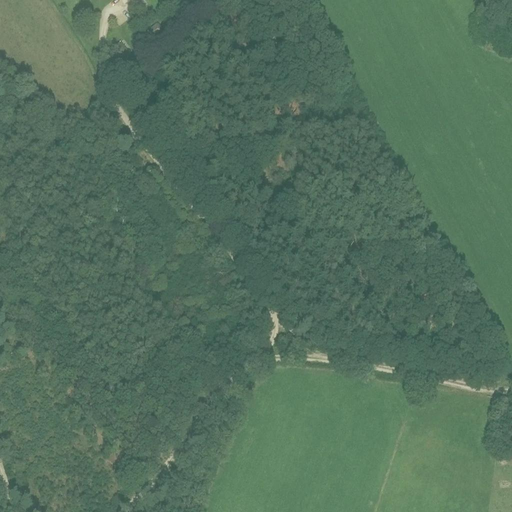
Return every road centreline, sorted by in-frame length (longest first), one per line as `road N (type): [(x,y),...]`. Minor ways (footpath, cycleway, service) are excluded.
road 1 (track): [(511,392),(322,357),(252,361),(213,396),(158,476),(122,511)]
road 2 (track): [(109,86),(276,315),(263,358)]
